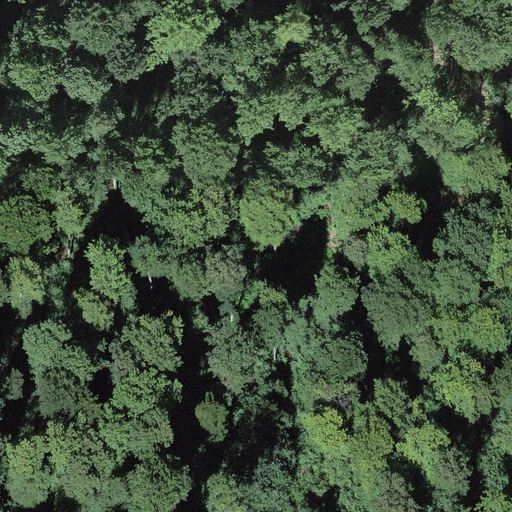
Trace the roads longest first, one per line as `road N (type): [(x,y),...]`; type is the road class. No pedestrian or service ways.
road 1 (track): [(0,179),(122,257),(206,298),(268,305),(412,160),(511,100)]
road 2 (track): [(46,0),(150,30),(199,21),(231,0)]
